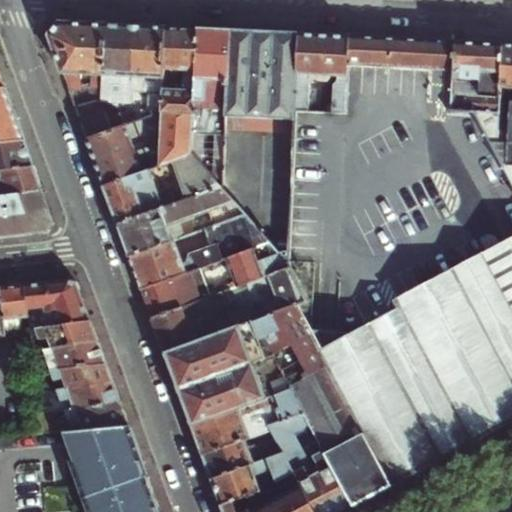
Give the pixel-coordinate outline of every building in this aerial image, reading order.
[(103,75),(105,24),(59,22),(54,29),(49,36),(63,73),(79,74),(91,74),(103,75)] [(114,75),(133,76),(135,26),(121,25),(105,24),(103,75),(102,100),(113,100),(114,75)] [(163,90),(164,70),(166,27),(152,27),(135,26),(133,76),(132,93),(149,94),(148,112),(141,112),(141,120),(143,119),(163,112),(163,90)] [(166,27),(164,70),(183,71),(183,91),(163,90),(163,112),(194,114),(194,102),(198,29),(181,28),(166,27)] [(225,121),(230,30),(215,30),(198,29),(194,102),(222,103),(221,135),(225,135),(225,121)] [(295,109),(299,34),(260,32),(230,30),(225,121),(294,124),(295,109)] [(322,80),(324,35),(311,35),(299,34),(295,109),(310,110),(311,85),(309,80),(309,74),(319,75),(319,80),(322,80)] [(336,36),(324,35),(322,80),(330,81),(333,79),(333,76),(337,76),(337,83),(334,87),(333,111),(345,112),(345,106),(347,65),(349,37),(336,36)] [(349,37),(347,65),(426,68),(441,70),(453,70),(453,41),(443,41),(399,39),(349,37)] [(500,88),(502,44),(485,43),(453,41),(453,70),(452,94),(500,96),(500,88)] [(511,44),(502,44),(500,88),(506,89),(506,102),(511,102),(510,143),(511,143),(511,44)] [(63,73),(75,106),(97,99),(97,100),(102,100),(103,75),(91,74),(91,87),(79,87),(79,74),(63,73)] [(132,93),(133,76),(114,75),(113,100),(131,101),(132,93)] [(0,144),(25,142),(13,109),(7,90),(0,91),(0,144)] [(82,126),(87,139),(118,128),(112,111),(102,114),(97,100),(97,99),(75,106),(82,126)] [(192,154),(194,114),(163,112),(159,166),(170,162),(192,154)] [(118,128),(87,139),(91,150),(101,176),(104,186),(145,171),(128,125),(118,128)] [(25,142),(0,144),(0,171),(34,167),(31,157),(25,142)] [(502,143),(497,143),(497,153),(501,161),(509,162),(510,143),(502,143)] [(222,188),(192,154),(170,162),(185,200),(222,188)] [(511,161),(509,162),(501,161),(511,181),(511,161)] [(34,167),(0,171),(0,195),(43,191),(40,182),(34,167)] [(145,171),(104,186),(110,202),(118,224),(161,209),(147,171),(145,171)] [(125,243),(130,256),(172,241),(166,223),(190,214),(191,215),(196,213),(195,212),(219,203),(226,221),(245,214),(222,188),(185,200),(161,209),(118,224),(125,243)] [(50,210),(43,191),(0,195),(0,238),(47,233),(55,223),(50,210)] [(136,273),(142,290),(271,244),(245,214),(226,221),(183,237),(179,239),(172,241),(130,256),(136,273)] [(309,330),(327,367),(305,380),(291,388),(292,390),(305,414),(311,426),(323,448),(354,506),(511,421),(511,239),(398,298),(403,307),(346,336),(344,332),(309,330)] [(271,244),(142,290),(146,299),(152,316),(290,266),(288,262),(271,244)] [(290,266),(152,316),(163,345),(166,352),(253,320),(258,317),(296,304),(306,300),(290,266)] [(70,280),(23,285),(26,310),(43,306),(45,312),(53,311),(55,326),(90,321),(86,308),(77,284),(70,280)] [(0,287),(0,303),(4,333),(28,330),(27,325),(15,326),(14,319),(26,317),(26,310),(23,285),(10,287),(0,287)] [(258,317),(275,354),(291,346),(306,372),(302,374),(305,380),(327,367),(309,330),(296,304),(258,317)] [(43,306),(26,310),(26,317),(27,325),(28,330),(35,329),(55,326),(53,311),(45,312),(43,306)] [(253,320),(166,352),(178,386),(192,426),(240,409),(267,399),(255,362),(267,358),(253,320)] [(48,341),(44,350),(99,343),(95,332),(90,321),(55,326),(35,329),(38,339),(47,337),(48,341)] [(38,339),(35,329),(28,330),(29,340),(38,339)] [(99,343),(44,350),(43,350),(47,360),(54,359),(56,363),(55,363),(56,370),(106,364),(103,354),(99,343)] [(43,350),(30,351),(33,372),(39,372),(50,370),(56,370),(55,363),(56,363),(54,359),(47,360),(43,350)] [(106,364),(56,370),(50,370),(54,381),(63,380),(66,389),(114,384),(111,375),(106,364)] [(114,384),(66,389),(35,392),(37,412),(58,410),(63,410),(74,409),(121,404),(118,394),(114,384)] [(305,414),(292,390),(272,397),(279,414),(266,419),(269,425),(260,428),(259,424),(247,428),(240,409),(192,426),(198,442),(203,455),(246,440),(271,430),(269,427),(305,414)] [(121,404),(74,409),(63,410),(67,420),(59,421),(58,410),(37,412),(40,432),(69,430),(129,424),(125,414),(121,404)] [(343,511),(354,506),(323,448),(315,452),(317,456),(314,458),(322,472),(313,477),(309,469),(312,467),(295,435),(311,426),(305,414),(269,427),(271,430),(279,444),(284,454),(295,475),(301,486),(315,511),(343,511)] [(72,456),(72,459),(139,452),(134,439),(129,424),(69,430),(71,449),(72,456)] [(207,466),(212,479),(284,454),(279,444),(274,446),(268,440),(249,447),(246,440),(203,455),(207,466)] [(160,511),(151,484),(139,452),(72,459),(92,511),(160,511)] [(276,483),(295,475),(284,454),(212,479),(217,492),(222,505),(232,501),(269,486),(264,470),(270,468),(276,483)] [(315,511),(301,486),(273,500),(279,511),(315,511)] [(279,511),(273,500),(252,511),(279,511)] [(237,511),(232,501),(222,505),(224,511),(237,511)]
